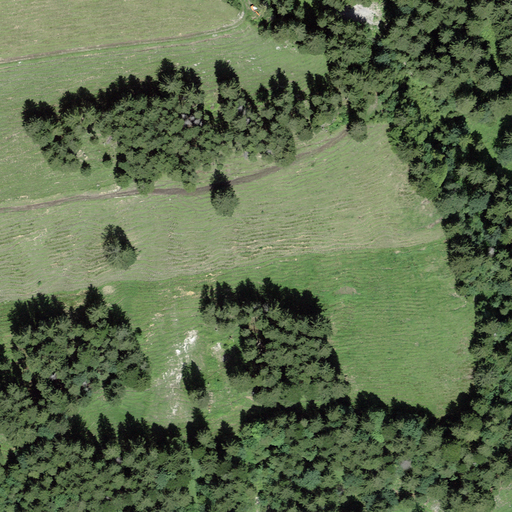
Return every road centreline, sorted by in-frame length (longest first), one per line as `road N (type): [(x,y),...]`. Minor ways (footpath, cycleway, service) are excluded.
road 1 (track): [(0,205),(191,185),(311,158),(377,105)]
road 2 (track): [(0,58),(235,24),(247,15),(246,0)]
